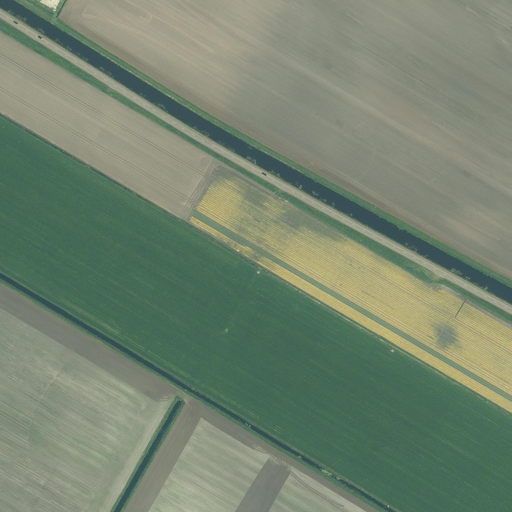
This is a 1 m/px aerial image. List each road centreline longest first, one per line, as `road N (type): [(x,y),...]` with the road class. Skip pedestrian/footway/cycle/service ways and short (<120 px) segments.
road 1 (secondary): [(511,311),(194,136),(0,14)]
road 2 (track): [(0,282),(379,511)]
